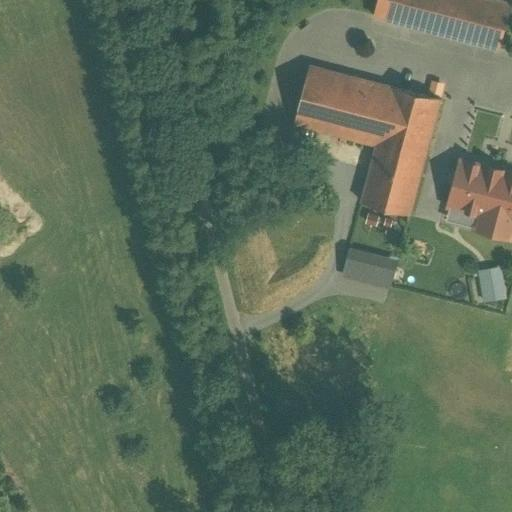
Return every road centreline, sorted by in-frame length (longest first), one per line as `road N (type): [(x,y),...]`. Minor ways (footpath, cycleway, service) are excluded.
road 1 (residential): [(152,0),(279,511)]
road 2 (unknown): [(504,137),(344,104),(333,0)]
